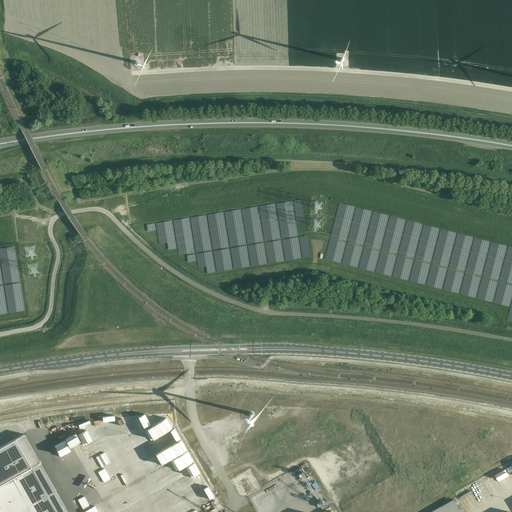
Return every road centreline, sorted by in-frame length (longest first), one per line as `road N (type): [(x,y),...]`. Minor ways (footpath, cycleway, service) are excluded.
road 1 (unclassified): [(511,340),(258,309),(178,274),(98,208),(53,219),(58,260),(47,317),(0,334)]
road 2 (trunk): [(511,146),(301,123),(135,127),(0,144)]
road 3 (secondary): [(339,352),(266,345),(114,355)]
road 4 (secondary): [(114,355),(339,352)]
road 5 (secondary): [(339,352),(511,377)]
